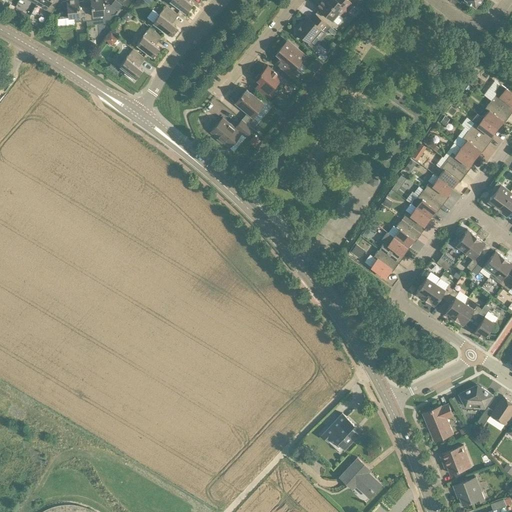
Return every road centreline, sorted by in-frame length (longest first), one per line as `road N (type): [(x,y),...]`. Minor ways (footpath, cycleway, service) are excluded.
road 1 (tertiary): [(388,402),(281,242),(136,115)]
road 2 (track): [(200,511),(0,397)]
road 3 (residential): [(476,355),(397,297),(462,206)]
road 4 (track): [(228,511),(368,365)]
road 5 (residential): [(136,115),(217,0)]
road 6 (tertiary): [(136,115),(25,46)]
